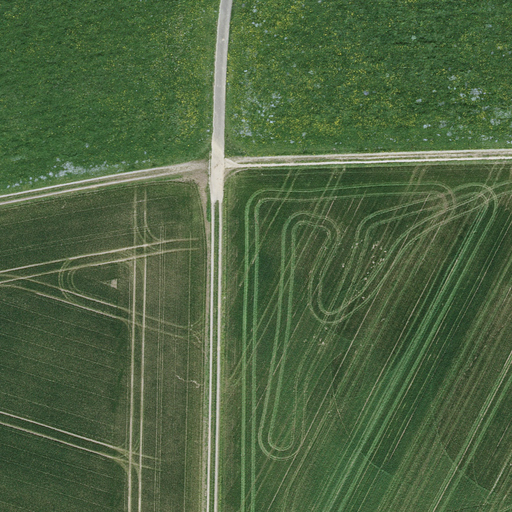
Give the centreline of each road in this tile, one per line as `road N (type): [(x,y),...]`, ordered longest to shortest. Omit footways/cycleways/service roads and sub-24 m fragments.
road 1 (track): [(511,154),(218,163),(0,201)]
road 2 (track): [(210,511),(226,0)]
